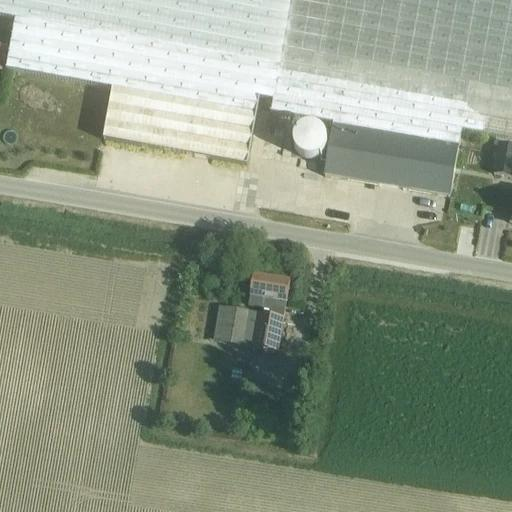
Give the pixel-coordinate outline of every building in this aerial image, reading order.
[(511,0),(0,0),(0,19),(16,22),(7,72),(113,91),(104,142),(248,168),(260,101),(274,104),(272,114),(334,125),(324,178),(451,199),(463,133),(511,141),(511,0)] [(294,144),(294,146),(294,147),(295,150),(296,153),(298,155),(300,157),(302,159),(305,160),(308,161),(311,161),(314,161),(317,160),(319,159),(322,157),(324,155),(325,153),(327,150),(327,147),(328,144),(328,142),(327,141),(327,138),(325,136),(324,133),(322,131),(319,129),(317,128),(314,127),(311,127),(308,127),(305,128),(302,129),(300,131),(298,133),(296,136),(295,138),(294,141),(294,144)] [(511,148),(499,146),(494,175),(511,178),(511,148)] [(254,277),(250,298),(248,309),(261,311),(260,316),(258,315),(258,317),(217,309),(211,342),(278,354),(284,320),(286,304),(287,304),(290,283),(254,277)] [(276,432),(274,444),(294,448),(297,436),(276,432)]
